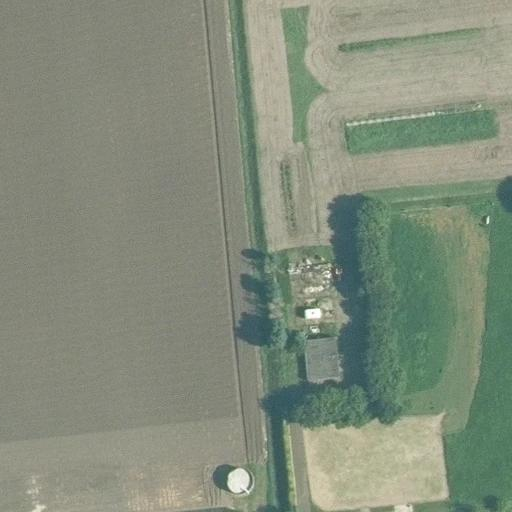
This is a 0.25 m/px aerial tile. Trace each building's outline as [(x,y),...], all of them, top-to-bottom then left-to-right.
[(326,149),(326,140),(264,141),(264,149),(326,149)] [(335,178),(317,179),(318,224),(341,224),(340,202),(336,202),(335,178)] [(308,238),(306,192),(287,193),(290,239),(308,238)] [(339,273),(299,274),(299,305),(340,304),(339,273)] [(308,382),(340,379),(336,339),(304,342),(308,382)]
